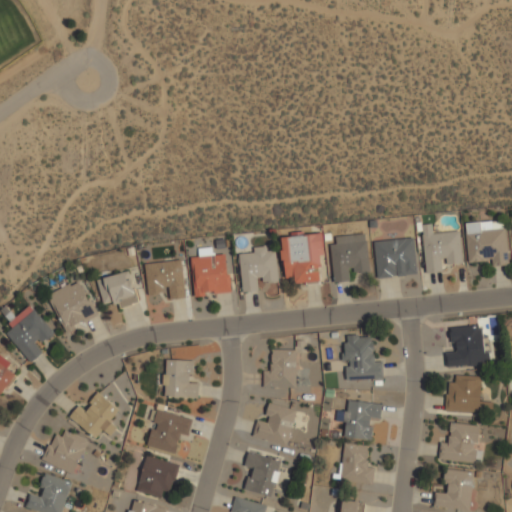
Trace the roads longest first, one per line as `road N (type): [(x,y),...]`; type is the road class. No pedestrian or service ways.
road 1 (residential): [(511,295),(124,341),(48,389),(18,432),(0,480)]
road 2 (residential): [(408,307),(414,396),(400,511)]
road 3 (residential): [(228,326),(229,393),(197,511)]
road 4 (residential): [(105,64),(85,55),(52,75),(70,95),(91,101),(108,86),(105,64)]
